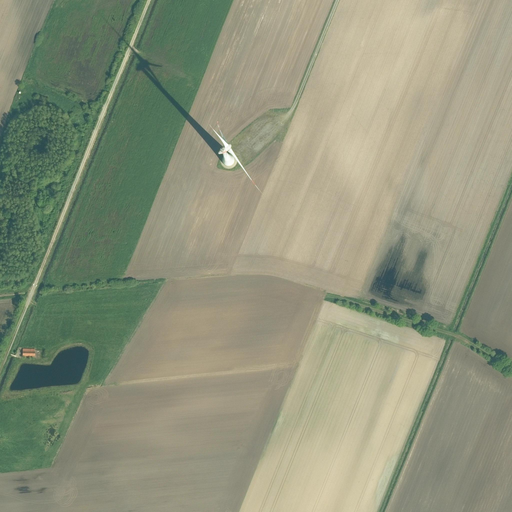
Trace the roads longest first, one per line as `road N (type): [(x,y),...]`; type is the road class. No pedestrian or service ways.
road 1 (track): [(0,369),(147,0)]
road 2 (track): [(511,371),(453,334),(365,305)]
road 3 (track): [(336,0),(279,136)]
